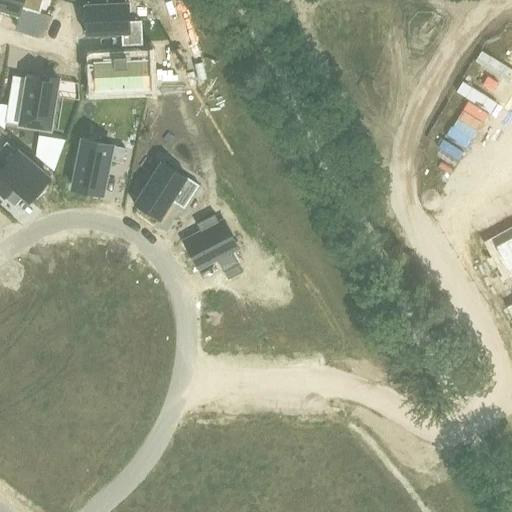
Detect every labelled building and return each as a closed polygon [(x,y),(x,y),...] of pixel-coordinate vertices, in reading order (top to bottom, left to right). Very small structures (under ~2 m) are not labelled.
[(0,0),(0,10),(19,16),(22,8),(39,13),(40,12),(38,11),(41,0),(0,0)] [(127,0),(94,0),(84,0),(86,29),(120,28),(122,45),(129,44),(148,43),(146,16),(129,16),(127,0)] [(124,58),(95,60),(96,89),(144,87),(143,65),(149,65),(155,64),(154,48),(123,49),(124,58)] [(13,79),(6,121),(20,124),(50,129),(58,77),(42,75),(42,76),(41,79),(28,76),(27,81),(13,79)] [(83,139),(73,188),(103,193),(109,159),(123,162),(126,147),(83,139)] [(0,193),(9,183),(24,195),(30,201),(34,195),(37,198),(48,185),(45,183),(49,177),(7,141),(0,148),(0,193)] [(161,160),(135,203),(160,219),(174,197),(187,205),(200,185),(161,160)] [(201,233),(185,241),(199,268),(216,258),(223,271),(239,263),(232,250),(237,247),(223,221),(219,223),(215,214),(196,224),(201,233)] [(511,234),(494,244),(508,269),(511,266),(511,234)] [(93,244),(86,248),(92,260),(99,256),(93,244)] [(86,248),(79,252),(85,263),(92,260),(86,248)] [(79,252),(71,256),(77,267),(85,263),(79,252)] [(102,261),(94,266),(99,276),(107,272),(102,261)] [(227,279),(243,271),(239,263),(223,271),(227,279)] [(94,266),(87,269),(92,280),(99,276),(94,266)] [(87,269),(79,273),(85,283),(92,280),(87,269)] [(78,287),(70,291),(80,311),(118,292),(107,272),(99,276),(92,280),(85,283),(78,287)] [(79,273),(72,277),(78,287),(85,283),(79,273)] [(72,277),(64,281),(70,291),(78,287),(72,277)] [(12,278),(5,289),(13,294),(20,283),(12,278)] [(246,281),(213,298),(220,310),(226,310),(226,314),(225,314),(225,325),(229,325),(230,343),(276,343),(281,334),(275,331),(267,327),(267,307),(275,303),(281,299),(271,281),(246,281)] [(20,283),(13,294),(20,298),(27,288),(20,283)] [(27,288),(20,298),(27,303),(33,292),(27,288)] [(5,289),(0,296),(0,311),(29,331),(41,312),(33,307),(27,303),(20,298),(13,294),(5,289)] [(33,292),(27,303),(33,307),(40,296),(33,292)] [(118,292),(80,311),(94,338),(131,319),(118,292)] [(40,296),(33,307),(41,312),(48,301),(40,296)] [(0,311),(0,346),(14,355),(29,331),(0,311)] [(131,319),(94,338),(107,364),(144,344),(131,319)] [(144,344),(107,364),(120,390),(158,370),(144,344)] [(0,346),(0,377),(14,355),(0,346)] [(111,414),(81,418),(87,460),(116,457),(111,414)] [(81,418),(53,421),(58,464),(87,460),(81,418)] [(53,421),(28,424),(33,467),(58,464),(53,421)] [(28,424),(0,427),(0,452),(2,471),(33,467),(28,424)] [(231,475),(231,432),(202,432),(202,475),(231,475)] [(257,475),(257,432),(231,432),(231,475),(257,475)] [(286,475),(286,432),(257,432),(257,475),(286,475)] [(316,465),(316,432),(286,432),(286,475),(316,475),(316,465)] [(316,432),(316,475),(325,475),(329,479),(347,464),(362,451),(345,432),(316,432)] [(348,503),(382,475),(362,451),(347,464),(329,479),(348,503)] [(356,511),(384,511),(401,498),(382,475),(348,503),(356,511)] [(191,511),(175,489),(141,511),(191,511)]
